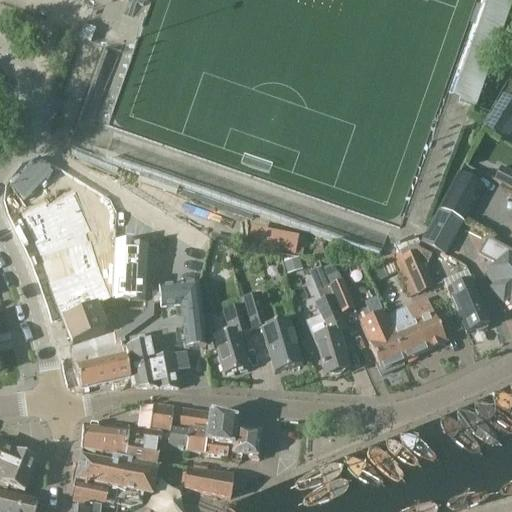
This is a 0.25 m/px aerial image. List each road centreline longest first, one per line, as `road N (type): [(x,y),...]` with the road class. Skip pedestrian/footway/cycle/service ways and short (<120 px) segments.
road 1 (residential): [(274,408),(401,419),(511,366)]
road 2 (residential): [(57,406),(132,399),(274,408)]
road 3 (residential): [(57,406),(38,316),(0,224)]
road 4 (unclassified): [(0,49),(29,90),(30,112),(24,140),(0,166)]
